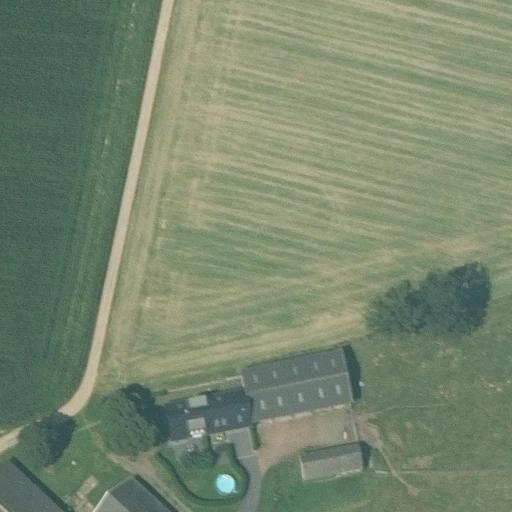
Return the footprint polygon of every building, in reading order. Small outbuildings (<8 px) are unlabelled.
[(240,377),(243,392),(250,427),(350,407),(340,357),(240,377)] [(243,392),(162,409),(169,444),(250,427),(243,392)] [(238,456),(255,454),(252,432),(236,434),(238,456)] [(57,447),(57,445),(57,442),(55,440),(53,439),(51,438),(48,439),(46,440),(45,442),(44,445),(45,447),(46,449),(48,450),(51,451),(53,450),(55,449),(57,447)] [(358,449),(299,460),(303,484),(362,472),(358,449)] [(50,460),(51,457),(50,455),(49,453),(47,452),(44,451),(42,452),(40,453),(39,455),(38,457),(39,460),(40,462),(42,463),(45,464),(47,463),(49,462),(50,460)] [(54,511),(6,466),(0,472),(0,511),(54,511)] [(159,511),(129,483),(101,511),(159,511)]
